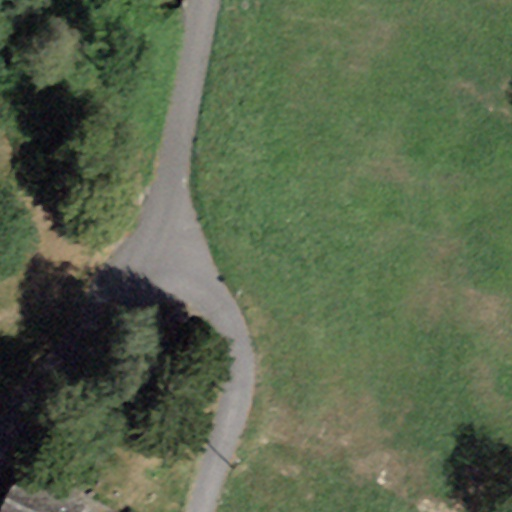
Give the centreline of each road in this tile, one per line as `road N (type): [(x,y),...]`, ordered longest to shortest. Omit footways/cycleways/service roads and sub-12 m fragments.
road 1 (unclassified): [(172,264),(195,272),(214,293),(235,340),(239,380),(204,511)]
road 2 (unclassified): [(172,264),(183,110),(205,0)]
road 3 (unclassified): [(0,449),(93,322),(135,277),(172,264)]
